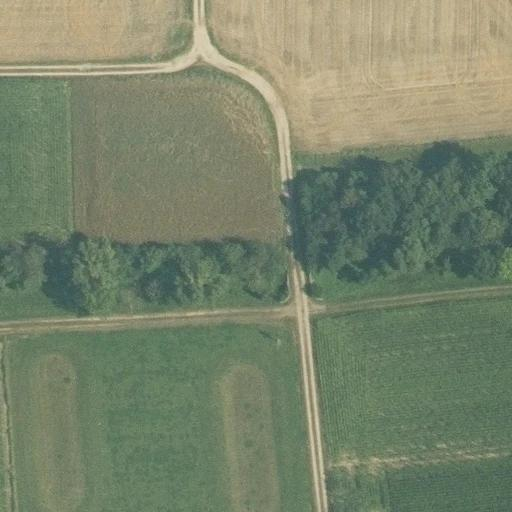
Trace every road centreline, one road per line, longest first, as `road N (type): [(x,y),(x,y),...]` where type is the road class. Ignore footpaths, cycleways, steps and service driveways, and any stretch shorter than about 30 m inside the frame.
road 1 (track): [(206,0),(206,66),(261,76),(292,109),(299,271),(330,511)]
road 2 (track): [(309,316),(0,330)]
road 3 (track): [(0,77),(170,74),(206,66)]
road 4 (track): [(309,316),(511,294)]
